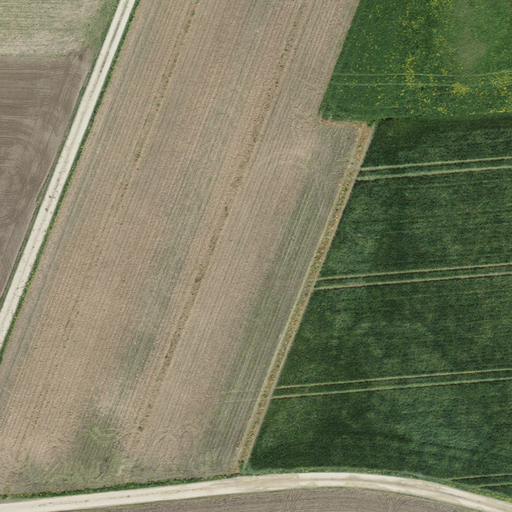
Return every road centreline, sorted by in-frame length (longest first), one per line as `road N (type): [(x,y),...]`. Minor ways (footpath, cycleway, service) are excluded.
road 1 (track): [(503,511),(406,487),(329,480),(0,509)]
road 2 (track): [(0,330),(127,0)]
